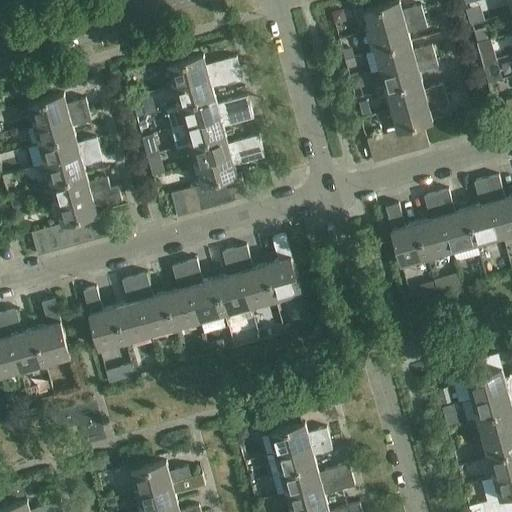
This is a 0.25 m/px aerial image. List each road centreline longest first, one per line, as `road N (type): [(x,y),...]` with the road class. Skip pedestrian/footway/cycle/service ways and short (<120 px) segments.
road 1 (residential): [(0,284),(330,192)]
road 2 (residential): [(420,511),(330,192)]
road 3 (residential): [(330,192),(276,0)]
road 4 (residential): [(330,192),(511,142)]
road 5 (residential): [(0,44),(161,0)]
